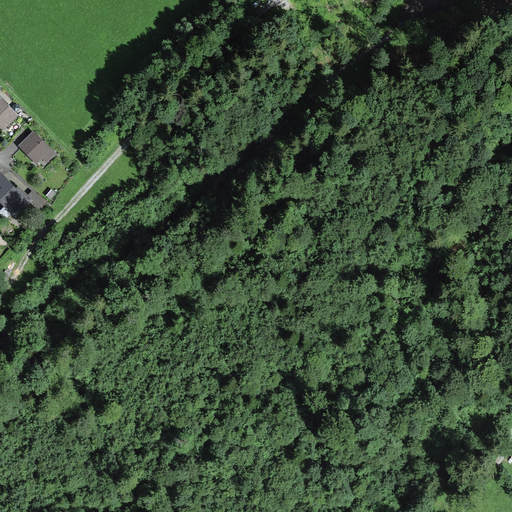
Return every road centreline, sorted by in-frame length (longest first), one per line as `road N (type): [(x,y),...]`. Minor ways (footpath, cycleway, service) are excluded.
road 1 (track): [(274,0),(221,42),(0,287)]
road 2 (track): [(511,47),(446,71),(414,102),(366,119),(333,151),(298,160)]
road 3 (track): [(363,241),(326,256),(301,283),(258,304),(228,349)]
road 4 (track): [(363,241),(382,215),(408,200),(511,190)]
road 5 (track): [(331,383),(332,351),(363,241)]
